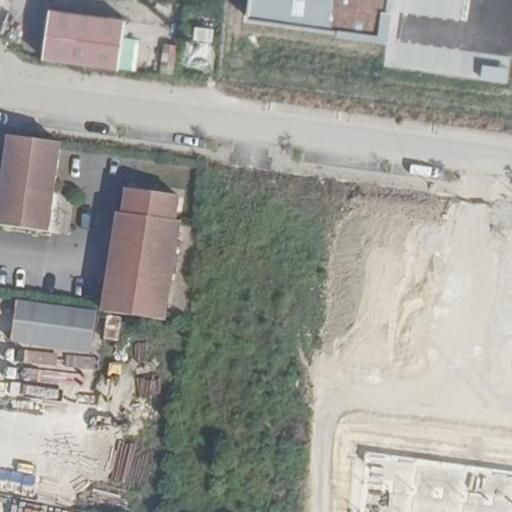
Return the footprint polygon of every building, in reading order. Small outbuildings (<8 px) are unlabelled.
[(384,0),(232,0),(228,33),(378,53),(384,0)] [(203,29),(51,8),(44,58),(196,79),(203,29)] [(63,143),(11,136),(6,170),(0,169),(0,190),(3,190),(0,212),(0,225),(51,232),(63,143)] [(176,195),(127,189),(123,213),(118,213),(105,312),(164,320),(177,221),(172,220),(176,195)] [(444,229),(375,225),(359,377),(414,390),(444,229)] [(89,351),(94,307),(11,299),(7,342),(89,351)] [(54,401),(60,375),(21,366),(15,392),(54,401)] [(70,376),(68,385),(97,391),(98,381),(70,376)] [(511,511),(511,486),(382,469),(369,511),(511,511)]
